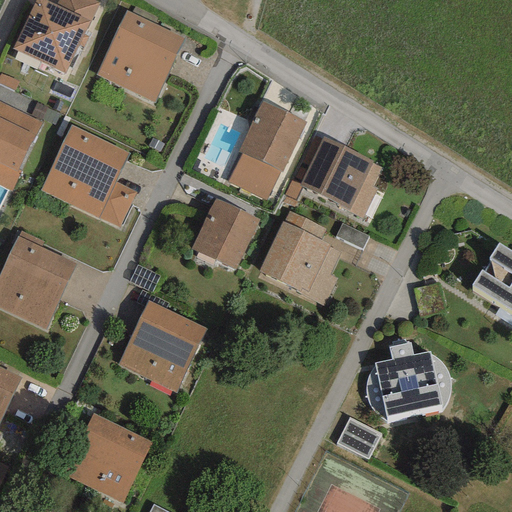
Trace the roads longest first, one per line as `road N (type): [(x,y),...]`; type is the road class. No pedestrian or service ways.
road 1 (residential): [(271,511),(442,173)]
road 2 (residential): [(172,0),(442,173)]
